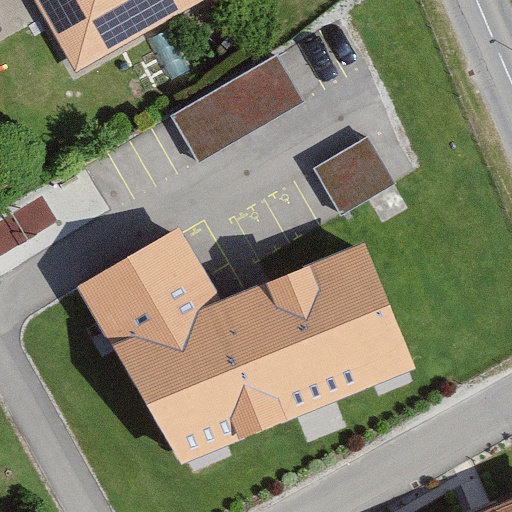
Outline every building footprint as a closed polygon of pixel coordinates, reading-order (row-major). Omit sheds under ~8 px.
[(34,0),(77,76),(211,0),(34,0)] [(168,98),(191,149),(306,98),(283,47),(168,98)] [(312,156),(338,205),(396,173),(370,124),(312,156)] [(183,240),(78,302),(176,479),(410,383),(363,254),(225,312),(183,240)] [(511,511),(511,492),(462,511),(511,511)]
